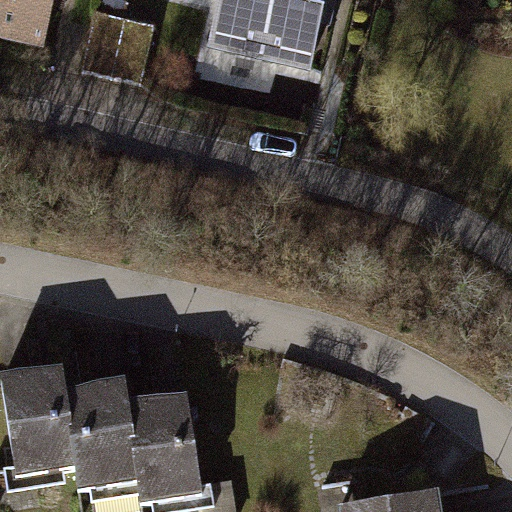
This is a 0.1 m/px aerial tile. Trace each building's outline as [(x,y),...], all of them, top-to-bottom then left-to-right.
[(0,0),(0,57),(40,66),(55,0),(0,0)] [(329,0),(219,0),(207,51),(311,75),(329,0)] [(153,25),(95,14),(82,77),(141,89),(153,25)] [(64,372),(5,382),(22,484),(81,474),(68,395),(64,372)] [(126,385),(68,395),(81,474),(85,497),(144,487),(130,404),(126,385)] [(188,394),(130,404),(144,487),(147,506),(205,496),(188,394)] [(449,511),(448,501),(363,511),(449,511)]
